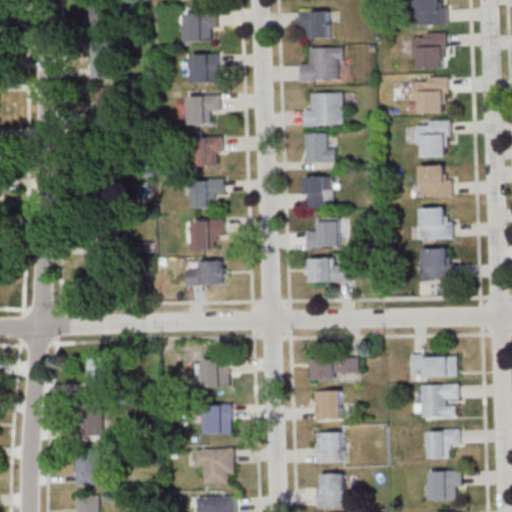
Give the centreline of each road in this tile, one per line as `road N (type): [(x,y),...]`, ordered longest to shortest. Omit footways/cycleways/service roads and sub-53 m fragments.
road 1 (residential): [(277,511),(258,0)]
road 2 (residential): [(506,511),(487,0)]
road 3 (residential): [(33,511),(45,0)]
road 4 (residential): [(511,317),(0,327)]
